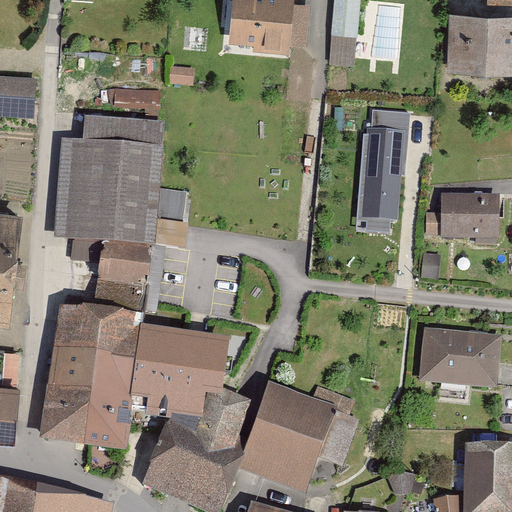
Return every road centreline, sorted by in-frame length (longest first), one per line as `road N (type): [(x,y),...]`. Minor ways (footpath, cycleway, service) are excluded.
road 1 (residential): [(15,464),(46,0)]
road 2 (residential): [(511,304),(335,287),(308,293),(245,395)]
road 3 (residential): [(15,464),(116,494),(141,511)]
